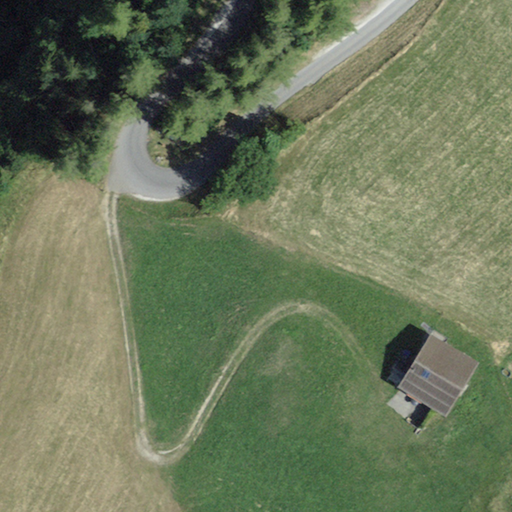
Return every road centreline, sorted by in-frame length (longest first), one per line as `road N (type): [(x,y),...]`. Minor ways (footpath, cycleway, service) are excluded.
road 1 (track): [(376,386),(343,333),(308,315),(285,315),(246,343),(180,455),(149,452),(138,430),(108,224),(106,194),(129,157)]
road 2 (unclassified): [(227,0),(195,54),(133,127),(129,157),(137,171),(169,178),(203,166),(399,0)]
